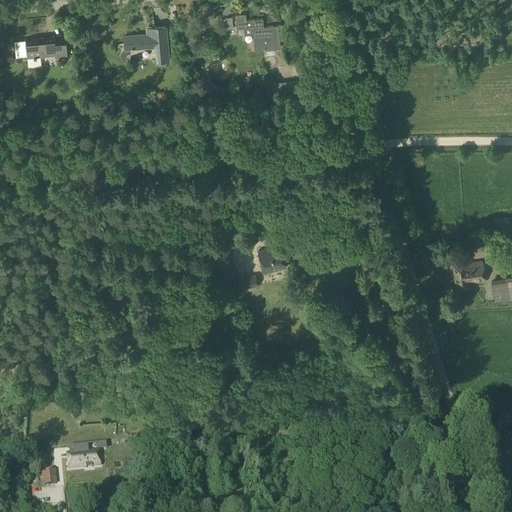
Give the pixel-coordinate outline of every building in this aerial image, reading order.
[(245,14),(235,15),(236,28),(243,27),(244,35),(253,34),(255,50),(280,48),(278,26),(263,27),(262,19),(245,21),(245,14)] [(123,37),(125,49),(155,47),(157,63),(168,61),(165,27),(146,29),(147,35),(123,37)] [(16,41),(14,41),(14,42),(15,42),(16,56),(15,56),(15,57),(17,57),(17,56),(26,55),(27,58),(40,57),(55,55),(56,60),(67,59),(65,40),(54,41),(54,37),(25,40),(25,41),(16,41)] [(199,94),(200,101),(204,101),(207,100),(206,92),(199,94)] [(500,221),(485,223),(486,231),(501,229),(500,221)] [(511,230),(491,234),(493,246),(511,243),(511,230)] [(257,252),(263,273),(285,268),(280,246),(257,252)] [(453,265),(457,287),(466,286),(466,285),(485,282),(482,262),(464,265),(463,264),(453,265)] [(239,279),(242,290),(258,286),(255,275),(239,279)] [(492,283),(491,283),(494,301),(511,298),(511,276),(492,279),(492,283)] [(94,451),(67,454),(68,469),(95,466),(94,451)] [(55,470),(41,472),(43,486),(56,485),(55,470)]
